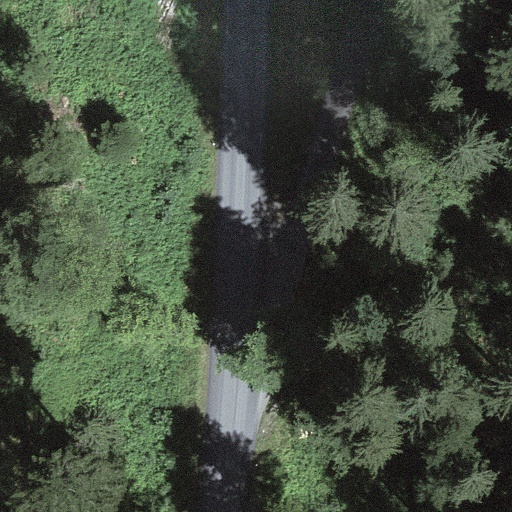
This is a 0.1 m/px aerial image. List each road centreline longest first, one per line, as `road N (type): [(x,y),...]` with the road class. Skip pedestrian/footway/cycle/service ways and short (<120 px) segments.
road 1 (unclassified): [(249,0),(220,511)]
road 2 (track): [(389,0),(347,148),(231,409)]
